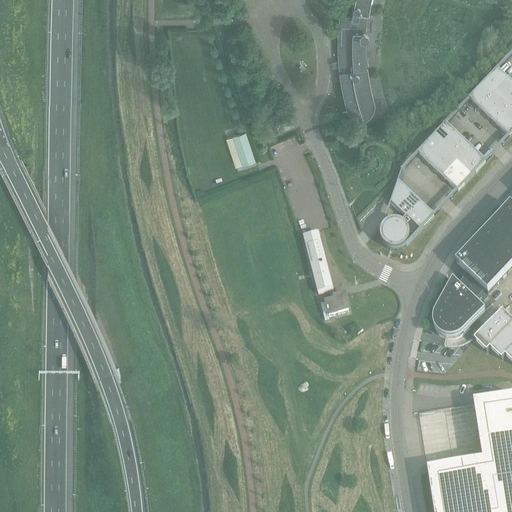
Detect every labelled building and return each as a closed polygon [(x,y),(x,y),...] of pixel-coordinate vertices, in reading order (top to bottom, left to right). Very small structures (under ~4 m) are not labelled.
[(365,34),(365,26),(367,14),(368,6),(369,3),(372,3),(372,0),(353,0),(354,0),(351,16),(351,18),(340,17),(338,31),(338,45),(338,57),(339,62),(339,67),(340,73),(340,74),(342,87),(345,101),(348,111),(342,113),(344,119),(359,114),(361,120),(365,119),(367,117),(368,115),(369,112),(369,110),(369,107),(374,106),(372,101),(369,89),(367,77),(366,71),(365,66),(368,65),(367,64),(367,60),(367,59),(365,58),(365,56),(364,42),(365,40),(366,38),(365,35),(365,34)] [(498,70),(469,101),(470,102),(471,101),(506,135),(507,135),(509,138),(510,138),(511,135),(511,84),(499,72),(499,71),(498,70)] [(447,125),(418,155),(419,156),(455,190),(455,189),(458,192),(458,193),(462,189),(465,185),(476,174),(479,170),(486,163),(483,160),(447,126),(447,125)] [(254,161),(245,133),(233,137),(242,165),(254,161)] [(382,231),(381,236),(382,241),(384,246),(388,249),(390,250),(392,251),(397,252),(402,250),(406,247),(424,229),(424,228),(428,225),(434,218),(434,217),(431,215),(431,214),(399,184),(398,183),(391,205),(406,220),(393,234),(384,225),(384,226),(382,231)] [(511,208),(457,266),(461,270),(466,274),(464,278),(463,278),(462,278),(461,279),(460,279),(460,280),(460,281),(460,282),(461,282),(461,283),(459,287),(453,281),(453,282),(437,310),(435,315),(434,318),(433,322),(434,326),(434,327),(436,331),(438,334),(439,335),(442,338),(445,339),(447,340),(451,340),(455,340),(456,340),(460,338),(463,336),(464,335),(486,312),(475,302),(478,299),(479,299),(480,299),(481,299),(482,299),(482,298),(483,297),(482,296),(482,295),(485,292),(488,296),(499,284),(511,270),(511,208)] [(335,298),(326,264),(327,263),(319,234),(304,238),(318,295),(329,292),(331,299),(332,302),(326,304),(329,317),(345,313),(343,305),(347,304),(345,296),(335,298)] [(511,327),(511,321),(503,313),(503,312),(474,342),(487,354),(490,350),(511,327)] [(511,350),(511,327),(490,350),(502,361),(505,357),(511,350)] [(484,464),(428,473),(434,511),(511,511),(511,399),(505,400),(474,405),(484,464)]
